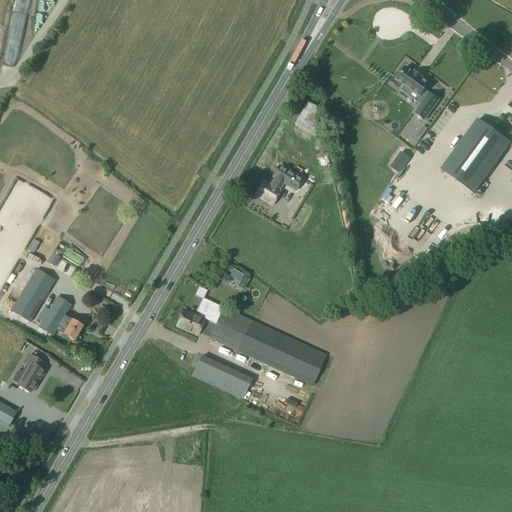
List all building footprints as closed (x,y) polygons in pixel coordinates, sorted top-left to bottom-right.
[(23,29),(28,1),(20,0),(13,0),(11,20),(18,22),(17,28),(23,29)] [(413,74),(405,68),(396,80),(404,86),(400,91),(407,97),(412,91),(420,97),(425,100),(415,114),(424,120),(438,101),(429,94),(424,91),(428,85),(421,79),(421,78),(414,72),(413,74)] [(294,126),(317,139),(324,126),(318,123),(321,120),(317,118),(321,111),(307,103),(294,126)] [(465,137),(440,170),(473,194),(509,144),(501,138),(503,136),(486,124),(485,126),(477,120),(470,129),(471,130),(466,137),(465,137)] [(423,127),(415,138),(419,141),(427,130),(423,127)] [(37,168),(45,150),(35,146),(27,164),(37,168)] [(398,174),(409,159),(400,152),(390,166),(389,167),(398,174)] [(263,182),(255,196),(263,201),(260,205),(265,208),(268,204),(272,206),(280,192),(277,190),(282,181),(299,191),(305,182),(281,168),(270,186),(263,182)] [(52,254),(46,263),(54,268),(59,259),(52,254)] [(54,282),(36,270),(11,312),(30,323),(54,282)] [(246,285),(249,280),(244,277),(241,282),(246,285)] [(71,307),(57,298),(39,328),(53,337),(57,331),(74,342),(82,328),(70,320),(71,318),(66,315),(71,307)] [(197,314),(195,317),(183,312),(176,328),(198,337),(199,334),(210,339),(209,340),(311,387),(325,356),(223,309),(201,299),(195,313),(197,314)] [(31,356),(26,365),(29,367),(20,382),(32,390),(38,379),(39,379),(44,372),(38,369),(42,363),(31,356)] [(192,377),(242,400),(251,381),(201,358),(192,377)] [(318,372),(324,374),(328,364),(322,362),(318,372)] [(353,377),(330,365),(324,376),(346,388),(353,377)] [(254,396),(259,386),(253,383),(248,393),(254,396)] [(0,403),(0,423),(8,428),(16,414),(0,403)]
